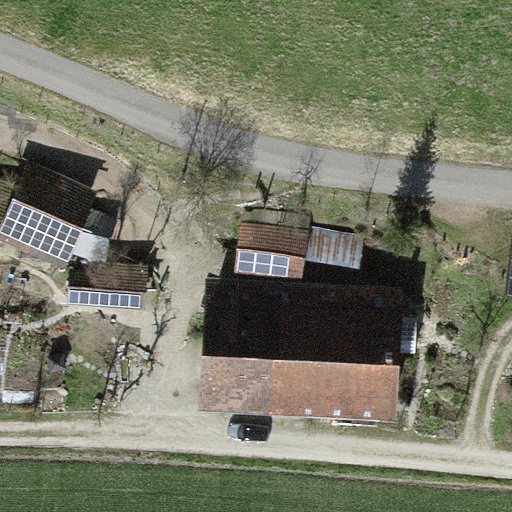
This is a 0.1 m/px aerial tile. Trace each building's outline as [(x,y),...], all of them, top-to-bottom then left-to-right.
[(10,222),(3,239),(78,269),(108,196),(33,166),(26,183),(10,222)] [(26,183),(0,177),(0,220),(10,222),(26,183)] [(318,250),(251,238),(245,269),(312,282),(318,250)] [(77,274),(77,309),(158,310),(159,275),(77,274)] [(416,297),(288,292),(288,301),(219,299),(215,396),(284,399),(284,410),(412,415),(416,297)]
